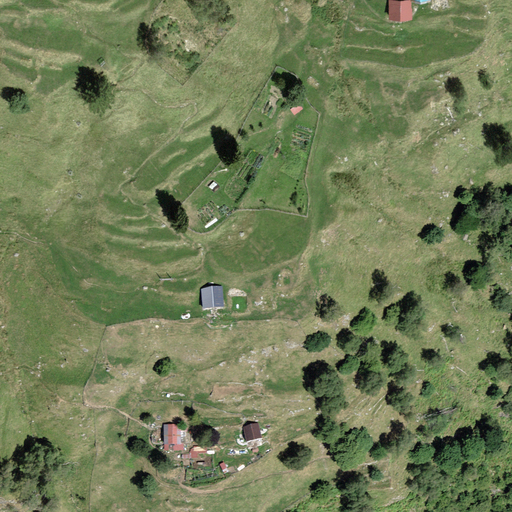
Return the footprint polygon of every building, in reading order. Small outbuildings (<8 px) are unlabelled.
[(388,0),(388,19),(411,19),(411,0),(388,0)] [(294,115),(303,108),(299,103),(290,109),(294,115)] [(201,290),(203,310),(224,309),(222,288),(201,290)] [(248,428),(252,444),(265,440),(261,425),(248,428)] [(168,428),(169,446),(185,444),(184,426),(168,428)]
